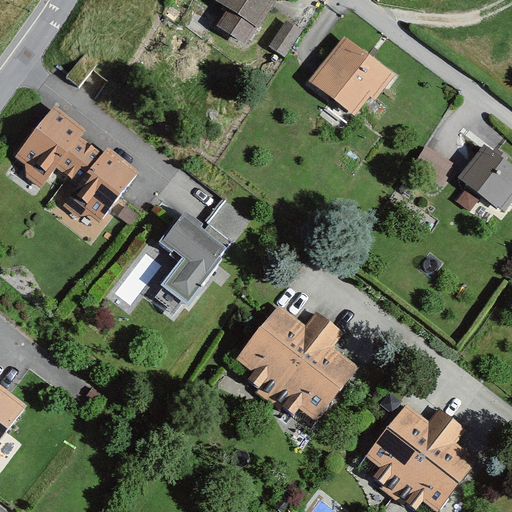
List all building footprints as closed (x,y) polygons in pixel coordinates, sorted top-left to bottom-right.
[(278,0),(213,0),(211,4),(228,15),(217,31),(243,50),(278,0)] [(207,15),(191,9),(184,26),(200,33),(207,15)] [(300,30),(288,21),(270,43),(283,53),(300,30)] [(388,84),(343,47),(305,93),(349,128),(368,105),(370,107),(388,84)] [(85,139),(52,115),(6,175),(37,198),(57,172),(67,180),(87,154),(78,148),(85,139)] [(511,187),(511,168),(481,147),(458,180),(498,208),(511,187)] [(455,171),(425,152),(413,171),(442,190),(455,171)] [(100,164),(87,154),(67,180),(77,187),(63,207),(101,236),(140,184),(105,157),(100,164)] [(249,216),(223,198),(206,223),(232,241),(249,216)] [(229,246),(185,216),(165,245),(181,256),(163,283),(190,302),(229,246)] [(271,410),(326,334),(313,325),(305,337),(280,319),(240,374),(254,384),(248,393),(271,410)] [(338,343),(326,334),(271,410),(290,424),(295,417),(313,429),(355,372),(330,354),(338,343)] [(0,455),(30,416),(0,393),(0,455)] [(396,508),(451,432),(438,423),(429,435),(405,417),(365,472),(379,482),(373,491),(396,508)] [(463,441),(451,432),(396,508),(401,511),(448,511),(479,470),(455,452),(463,441)]
